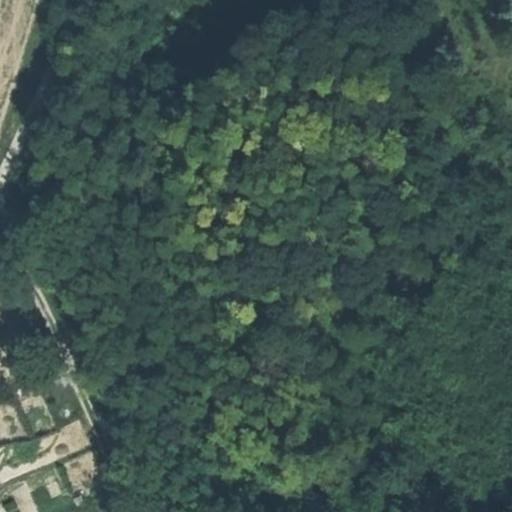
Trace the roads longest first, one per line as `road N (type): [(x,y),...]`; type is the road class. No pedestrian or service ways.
road 1 (track): [(142,511),(2,181)]
road 2 (track): [(2,181),(85,0)]
